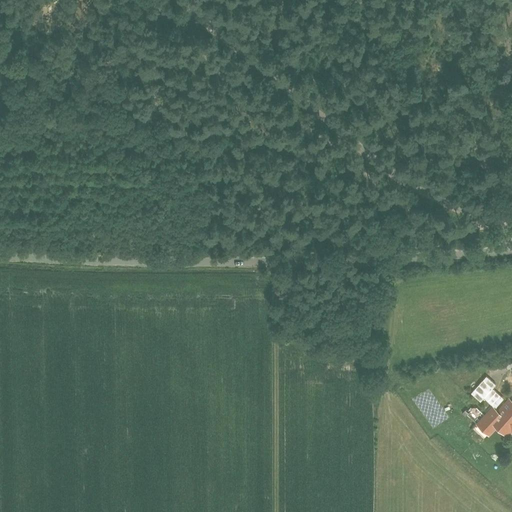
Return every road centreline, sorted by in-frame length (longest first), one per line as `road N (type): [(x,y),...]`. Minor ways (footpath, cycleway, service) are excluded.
road 1 (unclassified): [(0,254),(277,262),(506,251)]
road 2 (unclassified): [(506,219),(447,205),(384,168),(178,0)]
road 3 (unknown): [(245,52),(276,51),(296,63),(384,132),(407,170),(511,200)]
road 4 (track): [(276,511),(275,262)]
